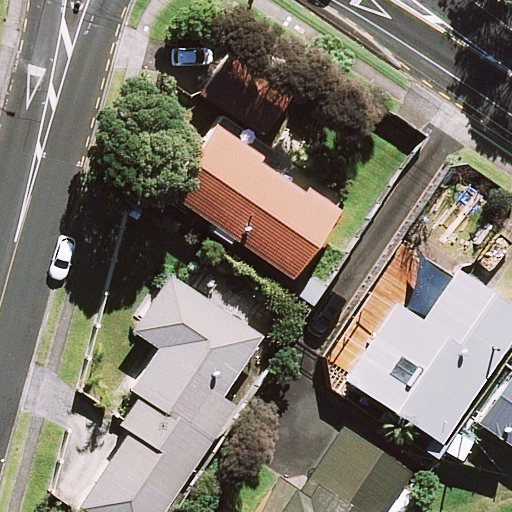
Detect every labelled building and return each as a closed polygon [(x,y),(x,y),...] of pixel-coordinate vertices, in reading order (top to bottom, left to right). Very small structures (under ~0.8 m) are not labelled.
[(287,95),(224,49),(194,90),(258,135),(287,95)] [(256,151),(205,119),(159,195),(287,274),(329,206),(252,158),(256,151)] [(425,257),(395,303),(389,299),(339,375),(434,437),(511,317),(511,306),(451,267),(447,272),(425,257)] [(266,313),(201,273),(190,290),(162,273),(128,328),(153,344),(108,416),(125,427),(75,507),(83,511),(158,511),(227,402),(215,395),(266,313)] [(511,363),(473,420),(511,447),(511,363)] [(397,511),(420,479),(340,425),(297,489),(275,474),(249,511),(397,511)]
